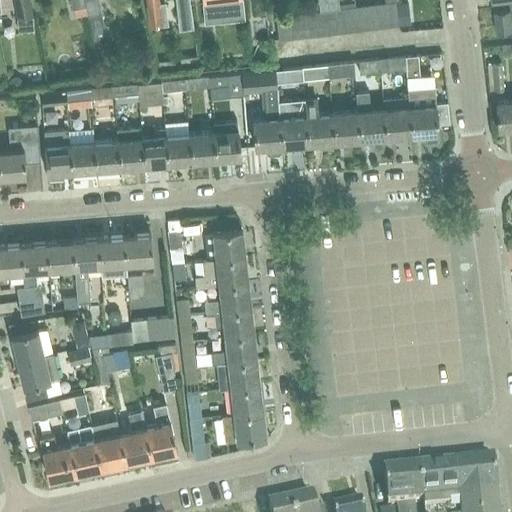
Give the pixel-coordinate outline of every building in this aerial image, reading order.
[(29,0),(14,0),(17,18),(33,15),(29,0)] [(85,0),(71,0),(73,8),(74,8),(86,6),(85,0)] [(98,0),(85,0),(86,6),(88,14),(89,14),(94,38),(106,35),(101,12),(98,0)] [(338,0),(318,0),(319,9),(339,7),(338,0)] [(189,1),(178,3),(181,28),(192,27),(189,1)] [(382,2),(385,25),(399,23),(396,3),(396,1),(382,2)] [(396,3),(399,23),(410,22),(408,1),(396,3)] [(385,25),(382,2),(371,4),(374,27),(385,25)] [(362,28),(374,27),(371,4),(359,5),(362,28)] [(359,5),(347,7),(350,30),(362,28),(359,5)] [(338,31),(350,30),(347,7),(336,8),(338,31)] [(324,10),(327,33),(338,31),(336,8),(324,10)] [(494,10),(497,31),(511,29),(509,9),(494,10)] [(312,11),(315,34),(327,33),(324,10),(312,11)] [(300,13),(303,36),(315,34),(312,11),(300,13)] [(289,14),(292,37),(303,36),(300,13),(289,14)] [(277,16),(280,38),(292,37),(289,14),(277,16)] [(503,56),(511,54),(511,42),(502,44),(503,56)] [(415,54),(405,55),(407,68),(408,78),(415,77),(420,77),(418,54),(415,54)] [(381,71),(407,68),(405,55),(379,57),(381,71)] [(360,73),(381,71),(379,57),(359,59),(360,73)] [(328,63),(330,75),(355,72),(353,60),(328,63)] [(492,63),(495,89),(505,88),(502,62),(492,63)] [(303,78),(330,75),(328,63),(302,65),(303,78)] [(276,68),(277,81),(303,79),(303,78),(302,65),(276,68)] [(253,117),(254,127),(256,147),(265,146),(266,150),(269,153),(279,153),(282,149),(282,145),(280,115),(277,87),(277,81),(276,68),(250,71),(241,72),(243,92),(256,91),(261,91),(262,96),(263,117),(253,117)] [(222,75),(209,76),(209,86),(228,85),(228,96),(243,95),(243,92),(241,72),(222,75)] [(13,77),(10,81),(11,86),(15,89),(20,88),(23,84),(22,79),(18,76),(13,77)] [(209,86),(209,76),(195,77),(185,79),(186,88),(209,86)] [(162,91),(177,89),(186,88),(185,79),(161,81),(162,91)] [(162,91),(161,81),(137,84),(138,93),(162,91)] [(113,86),(114,96),(128,94),(138,93),(137,84),(113,86)] [(308,143),(305,113),(293,114),(292,99),(295,99),(294,85),(277,87),(280,115),(282,145),(308,143)] [(113,86),(100,87),(89,88),(90,98),(101,97),(114,96),(113,86)] [(408,88),(408,95),(411,134),(438,132),(436,103),(435,103),(433,86),(408,88)] [(80,98),(90,98),(89,88),(66,91),(66,100),(80,98)] [(41,103),(53,101),(66,100),(66,91),(52,92),(41,93),(41,103)] [(360,139),(386,137),(383,107),(370,108),(369,91),(356,91),(357,109),(360,139)] [(36,95),(21,96),(22,108),(36,107),(36,95)] [(383,98),(383,107),(386,137),(411,134),(408,95),(383,98)] [(498,128),(511,126),(511,98),(496,100),(498,128)] [(334,141),(332,111),(317,112),(316,99),(305,99),(305,113),(308,143),(317,142),(317,144),(320,147),(332,146),(334,143),(334,141)] [(357,109),(332,111),(334,141),(360,139),(357,109)] [(164,121),(165,125),(165,133),(168,162),(192,160),(189,131),(188,120),(164,121)] [(240,156),(238,127),(237,120),(213,122),(213,129),(215,158),(240,156)] [(0,148),(0,174),(0,176),(26,174),(25,162),(40,161),(37,124),(8,126),(10,148),(0,148)] [(144,164),(141,135),(141,125),(117,127),(117,137),(120,166),(144,164)] [(155,134),(141,135),(144,164),(168,162),(165,133),(165,125),(154,126),(155,134)] [(72,170),(70,141),(68,127),(44,129),(48,178),(64,177),(63,171),(72,170)] [(192,160),(215,158),(213,129),(189,131),(192,160)] [(96,168),(120,166),(117,137),(94,139),(96,168)] [(72,170),(96,168),(94,139),(70,141),(72,170)] [(213,231),(215,251),(216,258),(245,255),(242,228),(213,231)] [(168,231),(171,263),(183,262),(180,230),(168,231)] [(151,232),(124,234),(126,261),(153,259),(151,232)] [(126,261),(124,234),(98,236),(100,263),(126,261)] [(72,238),(75,266),(78,301),(89,300),(86,265),(100,263),(98,236),(72,238)] [(47,241),(49,268),(75,266),(72,238),(47,241)] [(36,283),(35,269),(49,268),(47,241),(21,243),(23,270),(22,270),(24,286),(36,283)] [(9,271),(22,270),(23,270),(21,243),(0,244),(0,284),(10,284),(9,271)] [(248,280),(245,255),(216,258),(203,259),(204,273),(194,274),(195,286),(219,284),(248,280)] [(184,278),(183,262),(171,263),(172,279),(184,278)] [(370,273),(371,296),(387,296),(386,272),(370,273)] [(127,274),(128,296),(140,296),(140,292),(143,292),(142,273),(127,274)] [(248,280),(219,284),(221,298),(205,299),(206,312),(214,311),(251,306),(248,280)] [(41,283),(36,283),(24,286),(17,287),(19,301),(43,298),(41,283)] [(62,295),(64,308),(77,306),(76,293),(62,295)] [(176,298),(177,315),(190,313),(188,297),(176,298)] [(45,310),(43,298),(19,301),(21,314),(45,310)] [(251,306),(214,311),(216,325),(224,324),(225,335),(254,332),(251,306)] [(190,313),(177,315),(179,330),(192,329),(190,313)] [(145,317),(147,339),(174,337),(172,315),(145,317)] [(147,339),(145,317),(130,319),(131,329),(132,341),(147,339)] [(38,328),(34,329),(32,319),(9,323),(18,360),(53,352),(47,328),(39,330),(38,328)] [(106,332),(106,335),(107,344),(132,341),(131,329),(106,332)] [(81,333),(76,340),(78,346),(89,343),(86,332),(81,333)] [(254,332),(225,335),(226,349),(210,351),(212,363),(216,363),(257,358),(254,332)] [(176,386),(173,369),(179,368),(175,343),(158,345),(160,354),(156,355),(164,389),(176,386)] [(72,364),(91,359),(88,345),(68,350),(72,364)] [(104,353),(106,369),(131,365),(128,348),(104,353)] [(194,349),(182,350),(183,366),(196,365),(194,349)] [(59,378),(53,352),(18,360),(27,400),(47,395),(44,381),(59,378)] [(109,382),(106,369),(104,353),(94,354),(99,383),(109,382)] [(231,387),(260,384),(257,358),(216,363),(220,388),(231,387)] [(196,365),(183,366),(185,382),(198,380),(196,365)] [(234,413),(263,409),(260,384),(231,387),(234,413)] [(89,411),(84,392),(73,395),(78,414),(89,411)] [(59,398),(28,405),(31,419),(62,412),(59,398)] [(200,400),(188,402),(189,418),(202,416),(200,400)] [(157,423),(144,425),(151,456),(177,450),(171,419),(166,402),(153,405),(157,423)] [(126,462),(151,456),(144,425),(141,409),(129,412),(132,428),(119,431),(126,462)] [(263,409),(234,413),(222,414),(225,441),(237,439),(266,436),(263,409)] [(205,439),(202,416),(189,418),(192,441),(205,439)] [(126,462),(119,431),(116,418),(91,424),(100,468),(126,462)] [(68,442),(75,473),(100,468),(91,424),(81,426),(67,429),(69,442),(68,442)] [(49,479),(75,473),(68,442),(58,445),(55,432),(39,435),(49,479)] [(499,511),(492,461),(454,465),(458,501),(458,511),(499,511)] [(454,465),(419,468),(422,503),(422,505),(423,511),(458,511),(458,501),(454,465)] [(414,511),(414,504),(422,503),(419,468),(383,472),(387,507),(396,506),(396,511),(414,511)] [(314,511),(312,497),(290,502),(292,511),(314,511)] [(331,508),(331,511),(362,511),(360,501),(331,508)] [(292,511),(290,502),(268,507),(269,511),(292,511)]
